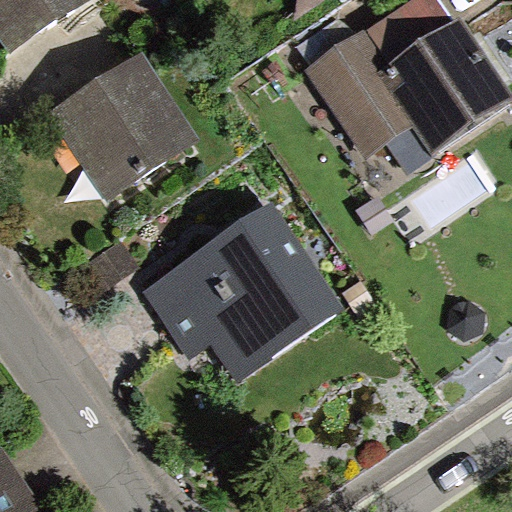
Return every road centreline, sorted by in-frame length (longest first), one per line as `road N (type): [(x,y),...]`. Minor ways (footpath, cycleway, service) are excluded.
road 1 (residential): [(0,305),(140,511)]
road 2 (residential): [(511,416),(375,511)]
